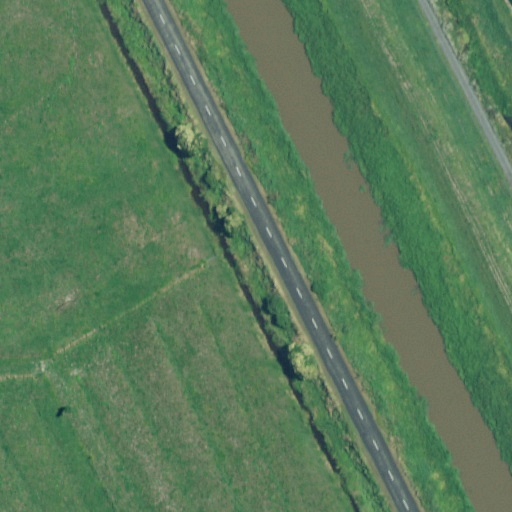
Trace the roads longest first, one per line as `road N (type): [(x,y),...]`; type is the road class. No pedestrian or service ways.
road 1 (unclassified): [(148,0),(404,511)]
road 2 (track): [(511,246),(392,0)]
